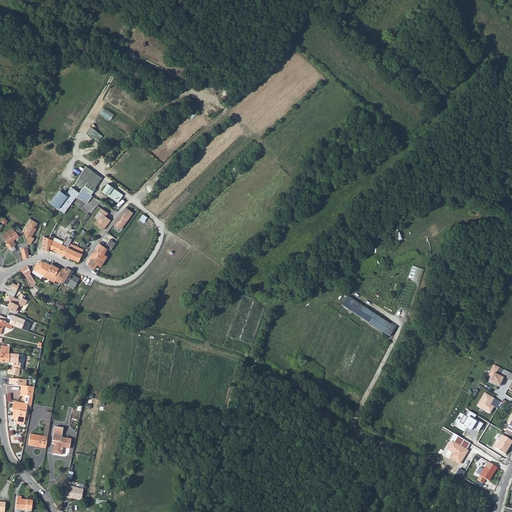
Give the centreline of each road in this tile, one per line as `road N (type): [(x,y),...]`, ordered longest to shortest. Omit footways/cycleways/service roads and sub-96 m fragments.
road 1 (track): [(132,200),(77,153),(82,130),(128,53),(192,90)]
road 2 (track): [(194,347),(248,362),(353,427)]
road 3 (track): [(511,190),(487,214),(364,259)]
road 4 (unclassified): [(80,268),(122,282),(152,257),(160,230),(132,200)]
road 5 (residential): [(54,511),(8,454),(0,393)]
